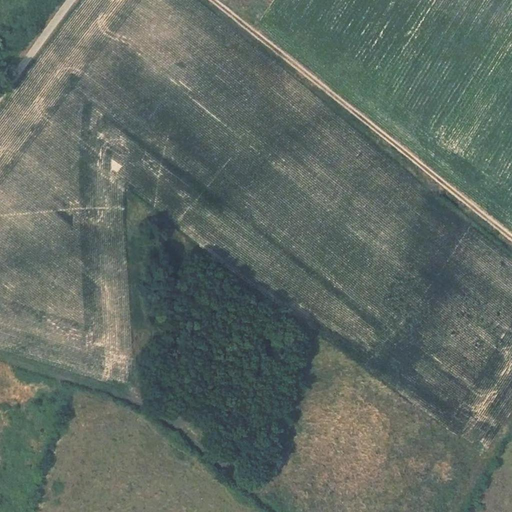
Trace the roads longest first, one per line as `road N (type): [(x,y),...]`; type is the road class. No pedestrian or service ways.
road 1 (track): [(213,0),(511,237)]
road 2 (track): [(252,484),(176,417),(132,394),(0,356)]
